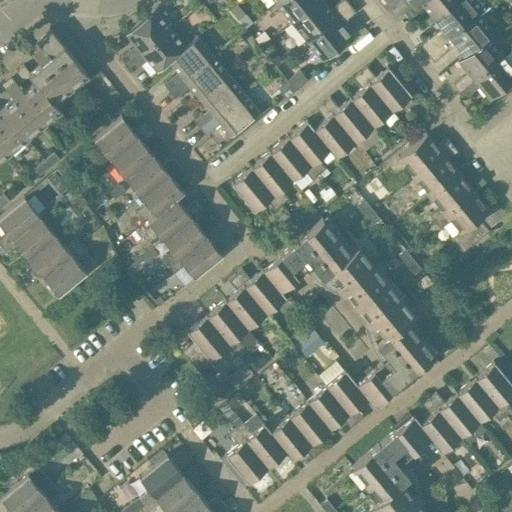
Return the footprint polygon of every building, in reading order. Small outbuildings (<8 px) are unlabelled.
[(278,0),(275,3),(291,21),(303,11),(315,0),(278,0)] [(338,0),(330,8),(323,0),(315,0),(303,11),(291,21),(303,37),(305,39),(350,3),(347,0),(338,0)] [(416,0),(412,4),(404,10),(410,17),(424,6),(433,17),(453,0),(416,0)] [(422,45),(428,52),(478,11),(484,6),(479,0),(453,0),(433,17),(443,29),(422,45)] [(350,3),(305,39),(321,58),(351,33),(341,21),(355,10),(350,3)] [(155,8),(125,32),(135,44),(121,56),(127,63),(170,27),(155,8)] [(454,43),(463,54),(463,55),(487,35),(487,36),(494,30),(478,11),(428,52),(434,59),(454,43)] [(238,19),(245,27),(253,21),(246,12),(238,19)] [(170,27),(127,63),(132,70),(147,58),(156,70),(169,60),(168,59),(186,45),(185,45),(170,27)] [(29,70),(53,99),(86,72),(51,28),(29,46),(41,61),(29,70)] [(263,33),(254,40),(260,47),(269,39),(263,33)] [(198,35),(185,45),(186,45),(168,59),(169,60),(178,71),(164,83),(169,90),(213,54),(198,35)] [(502,54),(487,36),(487,35),(463,55),(463,54),(457,59),(467,71),(453,82),(458,90),(502,54)] [(253,49),(257,45),(253,40),(248,43),(253,49)] [(282,60),(276,52),(269,57),(275,65),(282,60)] [(213,54),(169,90),(175,97),(189,85),(199,97),(228,72),(213,54)] [(511,65),(502,54),(458,90),(464,97),(478,85),(488,97),(511,77),(511,65)] [(59,107),(53,99),(29,70),(24,63),(6,77),(42,121),(59,107)] [(367,64),(360,70),(391,108),(410,92),(388,65),(375,75),(367,64)] [(308,77),(300,68),(287,78),(295,88),(308,77)] [(360,70),(353,76),(361,86),(349,95),(372,123),(391,108),(360,70)] [(194,120),(200,127),(244,91),(228,72),(199,97),(208,108),(194,120)] [(14,96),(1,106),(25,135),(42,121),(6,77),(2,81),(14,96)] [(281,83),(289,93),(294,89),(286,79),(281,83)] [(244,91),(200,127),(205,134),(220,122),(230,134),(259,110),(244,91)] [(354,138),(372,123),(349,95),(338,105),(330,95),(323,101),(354,138)] [(324,116),(312,125),(312,126),(329,146),(328,147),(334,154),(354,138),(323,101),(316,106),(324,116)] [(0,140),(7,149),(25,135),(1,106),(0,107),(0,140)] [(100,124),(110,116),(104,109),(94,117),(100,124)] [(94,137),(110,157),(147,125),(142,118),(132,127),(121,114),(94,137)] [(100,124),(94,117),(85,125),(90,132),(100,124)] [(317,156),(328,147),(329,146),(312,126),(312,125),(306,118),(303,121),(287,135),(318,172),(325,166),(317,156)] [(143,141),(153,132),(147,125),(110,157),(125,175),(152,153),(143,141)] [(398,155),(414,174),(452,143),(446,136),(436,144),(426,132),(398,155)] [(269,150),(292,178),(303,168),(311,178),(318,172),(287,135),(269,150)] [(414,174),(429,192),(457,170),(447,158),(458,150),(452,143),(414,174)] [(269,150),(250,165),(281,203),(288,197),(280,187),(292,178),(269,150)] [(50,166),(59,158),(54,151),(44,159),(50,166)] [(125,175),(140,194),(178,163),(172,155),(162,164),(152,153),(125,175)] [(50,166),(44,159),(34,167),(40,174),(50,166)] [(173,178),(184,169),(178,163),(140,194),(155,212),(155,213),(175,196),(176,197),(183,190),(173,178)] [(287,210),(281,203),(250,165),(231,181),(254,209),(266,199),(274,209),(275,208),(281,215),(287,210)] [(428,212),(434,219),(472,188),(457,170),(429,192),(439,204),(428,212)] [(472,188),(434,219),(440,227),(450,218),(460,230),(452,236),(463,249),(489,228),(478,216),(488,208),(472,188)] [(0,206),(9,199),(3,192),(0,194),(0,206)] [(23,195),(0,213),(0,222),(6,230),(0,234),(0,243),(2,245),(39,214),(23,195)] [(185,208),(176,197),(175,196),(155,213),(155,212),(147,218),(163,238),(191,215),(201,207),(195,199),(185,208)] [(356,202),(364,212),(371,206),(363,196),(356,202)] [(372,222),(379,216),(371,206),(364,212),(372,222)] [(77,225),(85,219),(80,213),(72,220),(77,225)] [(17,244),(27,255),(55,233),(39,214),(2,245),(7,252),(17,244)] [(206,233),(191,215),(163,238),(173,249),(162,257),(168,265),(206,233)] [(287,283),(296,276),(303,269),(311,263),(320,275),(328,268),(349,251),(322,217),(303,233),(269,261),(262,267),(280,289),(287,283)] [(27,255),(42,274),(80,243),(75,236),(64,244),(55,233),(27,255)] [(222,252),(206,233),(168,265),(174,271),(184,263),(194,275),(222,252)] [(80,243),(42,274),(58,293),(86,271),(76,258),(86,250),(80,243)] [(342,285),(371,261),(357,244),(349,251),(328,268),(342,285)] [(128,267),(133,273),(158,252),(153,246),(128,267)] [(398,252),(406,262),(412,256),(404,247),(398,252)] [(414,272),(421,266),(412,256),(406,262),(414,272)] [(342,285),(356,302),(385,279),(371,261),(342,285)] [(439,277),(446,272),(438,263),(432,268),(439,277)] [(285,295),(280,289),(262,267),(250,277),(241,267),(235,273),(265,311),(285,295)] [(247,326),(265,311),(235,273),(228,279),(236,289),(224,298),(247,326)] [(399,296),(385,279),(356,302),(371,319),(399,296)] [(413,313),(399,296),(371,319),(385,336),(406,319),(413,313)] [(439,303),(447,313),(454,307),(446,297),(439,303)] [(206,313),(237,351),(244,346),(235,336),(247,326),(224,298),(206,313)] [(455,323),(462,317),(454,307),(447,313),(455,323)] [(230,357),(237,351),(206,313),(186,329),(194,339),(182,349),(200,371),(213,360),(210,356),(222,347),(230,357)] [(406,319),(385,336),(376,343),(386,355),(371,367),(368,363),(352,376),(355,380),(356,380),(367,394),(374,402),(377,406),(392,393),(389,389),(433,353),(406,319)] [(306,355),(323,341),(313,329),(295,343),(306,355)] [(511,381),(493,359),(474,375),(505,413),(511,407),(511,406),(504,397),(511,390),(511,381)] [(354,404),(367,394),(356,380),(355,380),(352,376),(344,366),(325,382),(356,420),(363,415),(354,404)] [(498,419),(505,413),(474,375),(456,390),(478,418),(490,408),(498,419)] [(349,426),(356,420),(325,382),(306,398),(329,425),(341,416),(349,426)] [(459,434),(478,418),(456,390),(444,400),(435,390),(428,395),(459,434)] [(459,434),(428,395),(421,401),(430,411),(417,422),(430,437),(433,440),(440,449),(459,434)] [(303,400),(288,413),(303,432),(311,441),(319,451),(325,446),(317,435),(329,425),(306,398),(303,400)] [(183,411),(191,421),(200,414),(192,403),(183,411)] [(392,425),(395,428),(351,464),(379,497),(400,480),(408,474),(404,469),(398,462),(413,450),(416,454),(433,440),(430,437),(417,422),(409,411),(392,425)] [(311,457),(319,451),(311,441),(303,432),(288,413),(270,429),(269,429),(279,441),(285,449),(291,457),(303,447),(311,457)] [(267,464),(285,449),(279,441),(269,429),(270,429),(263,421),(251,431),(243,421),(236,427),(267,464)] [(247,480),(267,464),(236,427),(229,432),(237,442),(225,453),(247,480)] [(138,496),(144,503),(182,471),(162,447),(148,458),(152,464),(138,475),(148,487),(138,496)] [(160,501),(168,511),(170,511),(197,490),(182,471),(144,503),(150,510),(160,501)] [(0,495),(14,511),(18,511),(53,483),(48,476),(38,485),(28,472),(0,495)] [(400,480),(379,497),(371,503),(378,511),(395,511),(414,497),(400,480)] [(18,511),(56,511),(58,510),(49,499),(59,490),(53,483),(18,511)] [(208,511),(222,501),(217,494),(207,502),(197,490),(170,511),(208,511)] [(122,511),(133,511),(144,503),(138,496),(121,510),(122,511)] [(326,497),(320,503),(327,511),(328,511),(334,507),(326,497)] [(395,511),(426,511),(414,497),(395,511)] [(81,508),(84,511),(95,511),(101,507),(94,498),(81,508)] [(222,511),(228,507),(222,501),(208,511),(222,511)]
